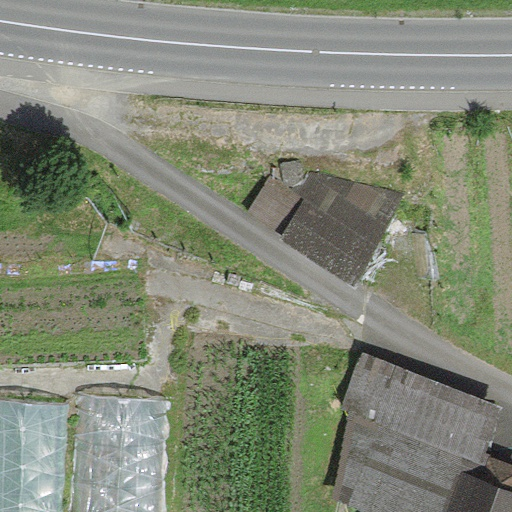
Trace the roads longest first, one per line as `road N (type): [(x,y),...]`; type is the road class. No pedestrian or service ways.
road 1 (residential): [(511,389),(421,349),(116,143),(0,109)]
road 2 (primary): [(0,23),(233,56),(511,58)]
